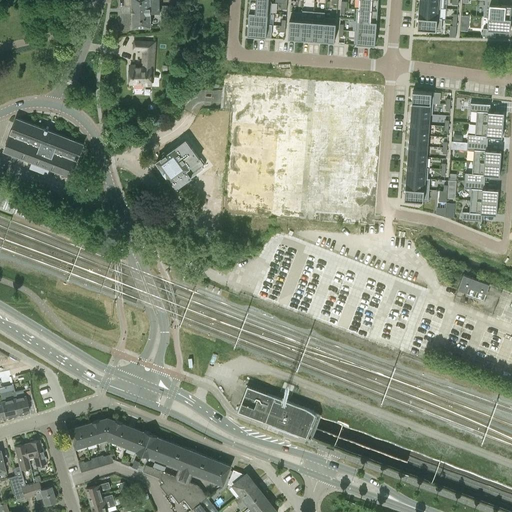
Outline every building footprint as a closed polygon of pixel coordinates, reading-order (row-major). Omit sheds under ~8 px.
[(153,18),(152,12),(160,12),(159,0),(132,0),(133,26),(151,26),(151,18),(153,18)] [(250,0),(249,12),(268,13),(270,13),(271,2),(269,2),(250,0)] [(359,0),(359,8),(377,10),(378,0),(359,0)] [(418,0),(418,7),(439,8),(439,0),(418,0)] [(487,18),(487,17),(510,19),(511,6),(496,5),(496,0),(483,0),(483,17),(487,18)] [(438,19),(439,8),(418,7),(417,18),(438,19)] [(356,8),(355,19),(377,21),(377,10),(359,8),(356,8)] [(267,24),(268,13),(249,12),(248,23),(267,24)] [(469,30),(469,14),(461,14),(461,30),(469,30)] [(302,20),(300,39),(312,40),(313,18),(302,17),(302,20)] [(325,19),(323,40),(335,41),(337,18),(325,17),(325,19)] [(510,19),(487,17),(487,18),(486,29),(482,29),(481,36),(494,37),(494,30),(509,31),(510,19)] [(313,18),(312,40),(323,40),(325,19),(313,18)] [(441,19),(438,19),(417,18),(416,29),(440,31),(441,19)] [(302,20),(290,19),(288,38),(300,39),(302,20)] [(355,19),(354,31),(376,32),(377,21),(355,19)] [(248,23),(247,35),(271,37),(272,25),(267,24),(248,23)] [(354,31),(354,43),(375,44),(376,32),(354,31)] [(136,67),(136,65),(130,65),(130,83),(143,83),(143,85),(152,85),(152,69),(153,69),(155,42),(135,41),(134,49),(144,49),(143,67),(136,67)] [(374,85),(240,75),(231,194),(365,204),(374,85)] [(220,103),(221,90),(206,90),(206,102),(220,103)] [(430,103),(431,92),(412,90),(411,102),(430,103)] [(429,114),(430,103),(411,102),(410,112),(429,114)] [(503,104),(482,102),(481,116),(476,116),(475,123),(488,124),(489,117),(501,118),(503,104)] [(428,125),(429,114),(410,112),(410,123),(428,125)] [(55,131),(54,131),(47,128),(40,126),(18,117),(4,151),(19,156),(71,177),(84,143),(55,131)] [(185,139),(186,140),(156,161),(170,181),(171,181),(176,188),(191,177),(186,170),(190,168),(189,167),(200,159),(222,143),(207,122),(185,139)] [(428,135),(428,125),(410,123),(409,134),(428,135)] [(480,131),(479,143),(501,144),(502,132),(488,131),(488,124),(475,123),(475,130),(480,131)] [(427,146),(428,135),(409,134),(408,145),(427,146)] [(501,144),(479,143),(478,155),(473,154),(472,162),(485,163),(486,155),(500,156),(501,144)] [(426,157),(427,146),(408,145),(407,156),(426,157)] [(425,168),(426,157),(407,156),(406,166),(425,168)] [(477,169),(476,181),(498,183),(498,171),(485,170),(485,163),(472,162),(472,169),(477,169)] [(425,178),(425,168),(406,166),(406,177),(425,178)] [(424,189),(425,178),(406,177),(405,188),(424,189)] [(498,183),(476,181),(475,193),(470,193),(469,200),(482,201),(483,194),(497,195),(498,183)] [(423,201),(424,189),(405,188),(404,199),(423,201)] [(473,208),(472,221),(493,223),(494,209),(482,208),(482,201),(469,200),(469,207),(473,208)] [(446,210),(446,208),(437,208),(437,213),(445,216),(446,210)] [(251,243),(248,237),(237,243),(241,249),(251,243)] [(484,299),(490,283),(464,273),(458,289),(484,299)] [(0,393),(2,401),(1,401),(5,417),(29,411),(26,395),(7,400),(4,386),(10,385),(8,378),(11,378),(9,370),(0,371),(0,393)] [(248,385),(238,411),(273,424),(272,424),(299,434),(313,438),(313,437),(314,436),(316,429),(317,426),(317,425),(318,423),(320,419),(321,417),(321,415),(322,414),(322,413),(319,412),(318,411),(248,385)] [(193,474),(224,485),(231,465),(157,436),(158,435),(145,430),(144,431),(123,423),(116,420),(108,417),(100,419),(93,421),(70,428),(76,448),(107,438),(137,450),(137,451),(150,456),(150,455),(179,467),(176,476),(146,464),(143,471),(161,478),(164,482),(160,485),(168,495),(171,493),(179,502),(184,498),(193,509),(194,508),(203,501),(208,497),(198,485),(190,482),(193,474)] [(28,458),(31,457),(32,462),(35,461),(36,465),(45,462),(39,439),(24,443),(28,458)] [(28,458),(24,443),(14,446),(19,465),(15,467),(21,486),(26,485),(21,469),(30,466),(28,458)] [(135,459),(132,466),(138,468),(140,462),(135,459)] [(15,475),(9,477),(16,499),(24,496),(21,486),(15,467),(13,468),(15,475)] [(237,497),(255,483),(247,473),(233,484),(237,489),(233,492),(237,497)] [(41,488),(39,481),(36,482),(26,485),(21,486),(24,496),(25,498),(35,495),(37,499),(43,497),(45,504),(55,500),(51,485),(41,488)] [(89,497),(103,493),(102,490),(111,487),(109,481),(100,484),(100,483),(86,487),(89,497)] [(255,483),(237,497),(235,498),(239,503),(237,504),(241,509),(249,503),(262,492),(255,483)] [(249,503),(252,507),(246,511),(257,511),(270,502),(262,492),(249,503)] [(92,506),(114,499),(113,494),(104,496),(103,493),(89,497),(92,506)] [(114,499),(92,506),(93,511),(104,511),(108,511),(117,509),(114,499)] [(196,511),(211,511),(203,501),(194,508),(196,511)] [(9,511),(6,502),(0,504),(0,511),(9,511)] [(270,502),(257,511),(277,511),(278,511),(270,502)]
